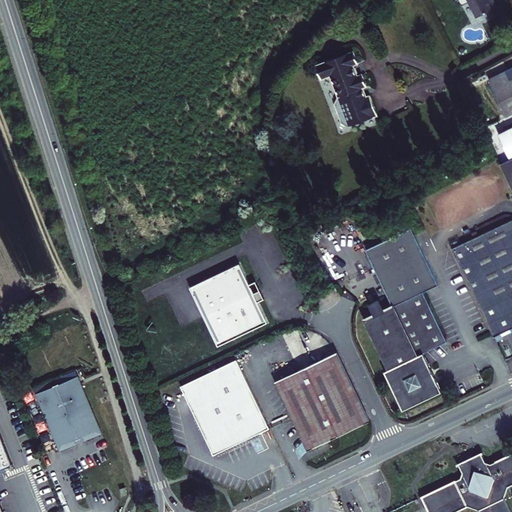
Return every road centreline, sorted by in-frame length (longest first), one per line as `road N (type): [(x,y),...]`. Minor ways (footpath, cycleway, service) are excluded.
road 1 (secondary): [(4,0),(147,446)]
road 2 (residential): [(258,511),(511,391)]
